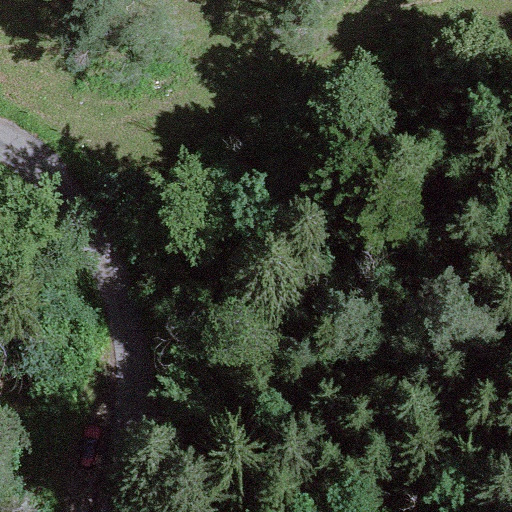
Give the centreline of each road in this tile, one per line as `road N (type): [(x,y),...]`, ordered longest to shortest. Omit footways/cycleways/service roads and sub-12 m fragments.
road 1 (unclassified): [(115,511),(132,446),(123,321),(92,226),(51,176),(0,141)]
road 2 (track): [(132,446),(511,363)]
